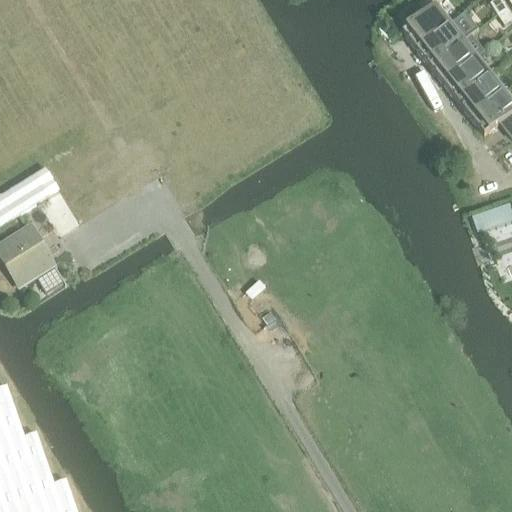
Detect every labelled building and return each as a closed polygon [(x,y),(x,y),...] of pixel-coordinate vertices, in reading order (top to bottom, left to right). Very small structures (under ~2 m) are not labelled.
[(489,7),(496,18),(506,12),(499,0),(489,7)] [(401,36),(415,54),(452,26),(434,4),(414,20),(417,24),(401,36)] [(511,23),(511,21),(506,12),(496,18),(503,29),(511,23)] [(452,26),(415,54),(429,71),(471,38),(477,33),(464,16),(452,26)] [(384,26),(390,33),(400,25),(394,18),(384,26)] [(401,36),(406,33),(400,25),(390,33),(390,34),(396,41),(401,36)] [(471,38),(429,71),(442,88),(478,60),(484,55),(471,38)] [(492,76),(478,60),(442,88),(456,105),(492,76)] [(456,105),(469,122),(505,93),(492,76),(456,105)] [(511,102),(505,93),(469,122),(483,140),(499,127),(511,143),(511,102)] [(59,239),(160,177),(139,144),(39,207),(59,239)] [(45,172),(0,200),(0,230),(58,194),(45,172)] [(511,215),(509,207),(471,221),(477,238),(511,224),(511,215)] [(29,231),(0,249),(0,260),(18,290),(35,280),(46,298),(64,287),(53,269),(29,231)] [(0,511),(75,511),(68,488),(56,492),(36,435),(24,439),(9,393),(0,395),(0,511)]
